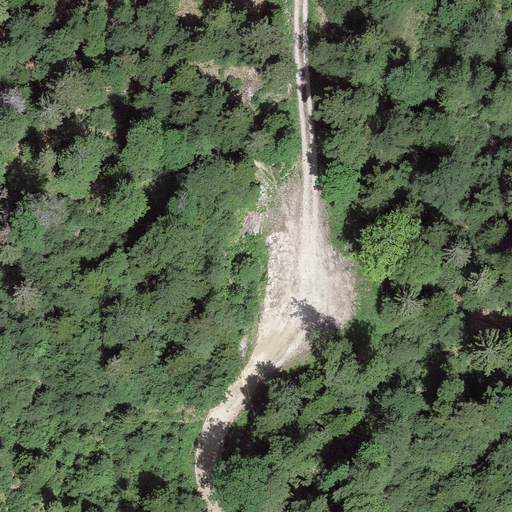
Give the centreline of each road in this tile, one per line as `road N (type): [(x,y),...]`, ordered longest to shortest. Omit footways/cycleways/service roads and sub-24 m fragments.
road 1 (track): [(217,511),(214,429),(285,336),(309,252),(301,0)]
road 2 (track): [(303,286),(346,254),(411,0)]
